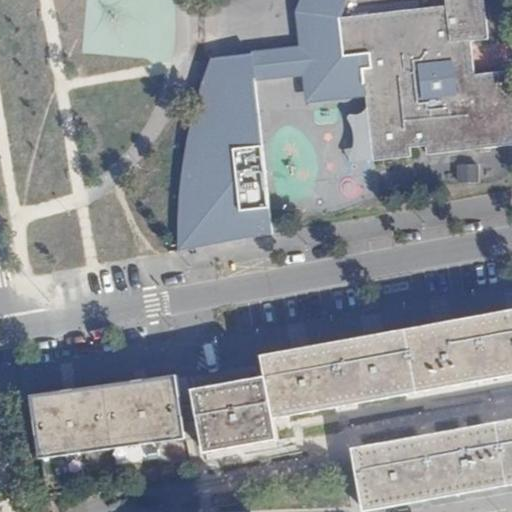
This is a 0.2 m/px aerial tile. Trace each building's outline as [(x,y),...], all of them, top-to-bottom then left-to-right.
[(340,18),(345,0),(298,0),(294,11),(299,46),(250,52),(255,80),(302,75),(308,104),(367,98),(364,68),(371,68),(369,51),(344,54),(342,43),(340,18)] [(474,74),(470,40),(487,38),(482,0),(444,0),(445,6),(340,18),(342,43),(344,54),(369,51),(371,68),(364,68),(367,98),(367,105),(373,158),(373,160),(411,156),(410,146),(426,144),(427,154),(511,144),(511,89),(510,70),(474,74)] [(179,181),(180,250),(272,233),(255,80),(250,52),(203,58),(202,72),(179,181)] [(373,158),(367,105),(364,105),(362,110),(359,113),(356,114),(353,114),(347,113),(345,113),(344,115),(344,118),(349,126),(351,134),(351,142),(350,145),(348,149),(348,153),(349,157),(353,160),(373,158)] [(459,164),(459,183),(478,183),(478,164),(459,164)] [(511,373),(511,311),(264,356),(268,378),(196,391),(207,451),(278,440),(274,417),(511,373)] [(177,376),(29,396),(38,458),(186,438),(177,376)] [(511,484),(511,420),(356,449),(367,511),(511,484)]
